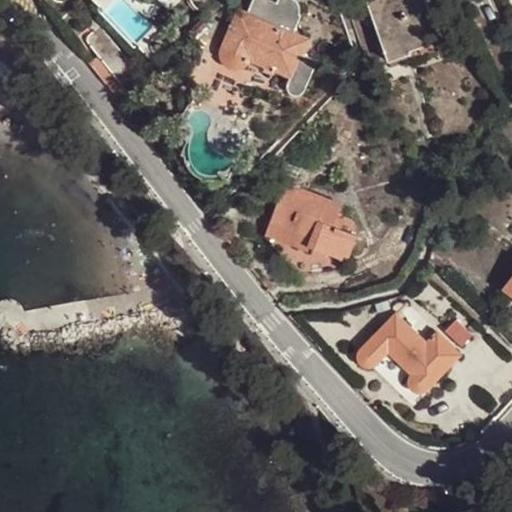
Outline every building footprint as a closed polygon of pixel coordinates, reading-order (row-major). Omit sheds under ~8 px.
[(162,0),(171,9),(181,0),(162,0)] [(239,8),(220,52),(220,55),(224,63),(229,68),(233,69),(242,67),(246,66),(250,62),(289,78),(287,84),(287,89),(292,95),(295,95),(301,94),(305,89),(318,60),(303,53),(310,39),(295,32),(301,15),(300,14),(300,8),(298,3),(295,0),(278,0),(278,1),(274,0),(251,0),(247,11),(239,8)] [(424,0),(373,0),(395,59),(409,54),(407,50),(438,39),(424,0)] [(118,101),(152,69),(119,35),(89,64),(118,101)] [(342,207),(285,185),(266,234),(268,242),(273,251),(279,259),(287,266),(293,269),(300,272),(308,274),(318,274),(326,273),(334,271),(346,264),(356,236),(340,230),(334,228),(337,219),(342,207)] [(344,222),(337,219),(334,228),(340,230),(344,222)] [(511,279),(501,292),(511,300),(511,279)] [(417,394),(423,393),(425,392),(460,356),(437,333),(426,344),(395,315),(359,352),(358,355),(357,360),(359,365),(361,367),(364,368),(369,369),(374,366),(388,352),(411,376),(410,377),(408,382),(408,385),(411,390),(412,392),(417,394)]
